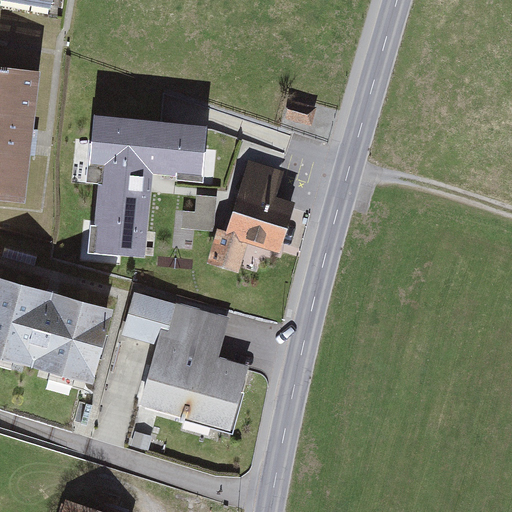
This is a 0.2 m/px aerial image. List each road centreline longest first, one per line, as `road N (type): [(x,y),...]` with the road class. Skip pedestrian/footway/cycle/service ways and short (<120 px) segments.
road 1 (secondary): [(396,0),(307,326),(268,511)]
road 2 (unknown): [(8,265),(96,287),(114,303),(80,450)]
road 3 (track): [(511,217),(350,169)]
